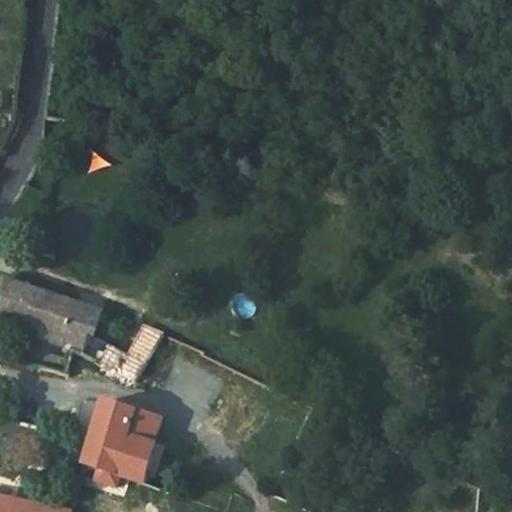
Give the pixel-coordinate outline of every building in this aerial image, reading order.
[(116,374),(127,355),(94,338),(104,312),(78,303),(76,307),(28,288),(26,291),(6,284),(1,318),(43,332),(41,339),(61,347),(64,340),(75,345),(72,352),(116,374)] [(61,347),(72,352),(75,345),(64,340),(61,347)] [(147,365),(127,355),(116,374),(135,384),(147,365)] [(49,357),(45,371),(67,375),(71,363),(49,357)] [(86,466),(88,467),(102,471),(98,484),(119,490),(122,478),(146,485),(158,446),(155,445),(163,422),(106,403),(86,466)] [(0,511),(68,511),(0,496),(0,511)]
